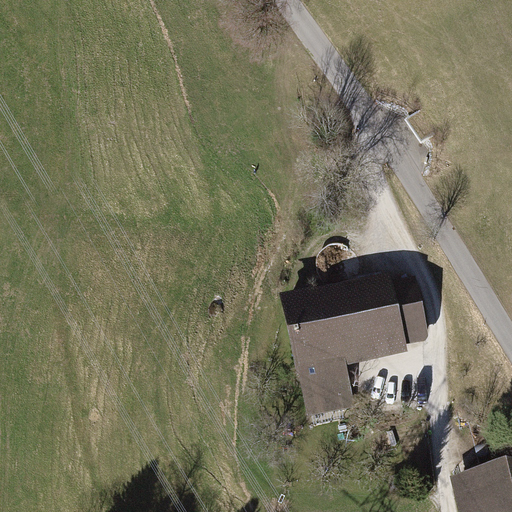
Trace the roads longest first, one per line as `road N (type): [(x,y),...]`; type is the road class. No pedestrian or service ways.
road 1 (track): [(356,98),(382,205),(432,309),(448,511)]
road 2 (tertiary): [(511,339),(285,0)]
